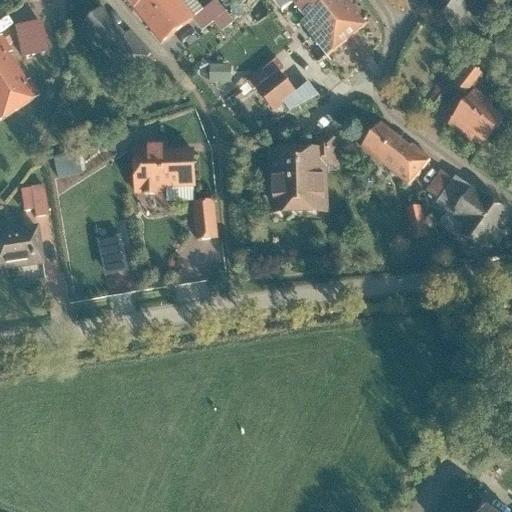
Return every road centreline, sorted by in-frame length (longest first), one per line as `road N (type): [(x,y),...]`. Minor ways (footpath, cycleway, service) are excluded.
road 1 (residential): [(0,344),(322,294),(511,276)]
road 2 (unclassified): [(393,35),(382,101),(511,205)]
